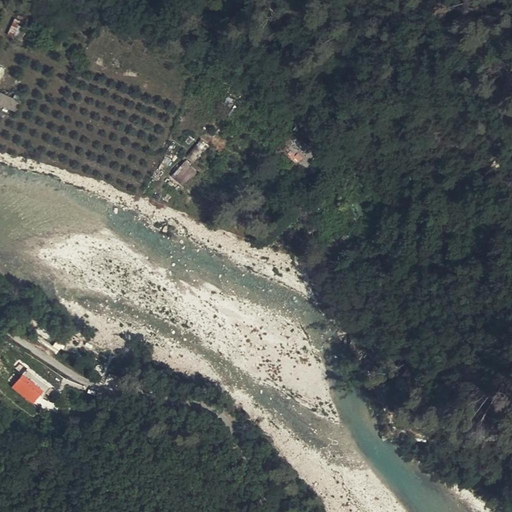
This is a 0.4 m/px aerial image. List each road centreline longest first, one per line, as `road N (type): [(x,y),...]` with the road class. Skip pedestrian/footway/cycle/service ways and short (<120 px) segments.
road 1 (track): [(511,470),(398,421),(353,339),(328,314),(193,250),(0,179)]
road 2 (unclassified): [(0,327),(90,383),(223,412),(268,511)]
